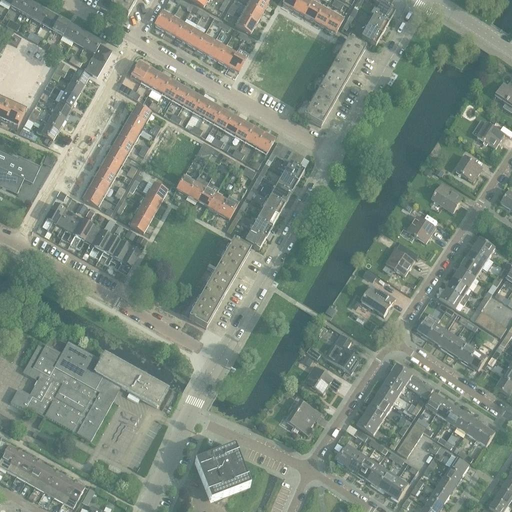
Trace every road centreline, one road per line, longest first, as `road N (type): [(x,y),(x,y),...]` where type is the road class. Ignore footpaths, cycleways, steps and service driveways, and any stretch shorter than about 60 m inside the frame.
road 1 (residential): [(135,39),(17,244)]
road 2 (tertiary): [(218,360),(334,154)]
road 3 (tertiary): [(218,360),(17,244)]
road 4 (residential): [(334,154),(135,39)]
road 5 (residential): [(396,344),(511,152)]
road 6 (tertiary): [(334,154),(427,4)]
road 7 (residential): [(308,469),(378,358),(396,344)]
road 8 (residential): [(396,344),(511,418)]
road 9 (residential): [(308,469),(187,417)]
